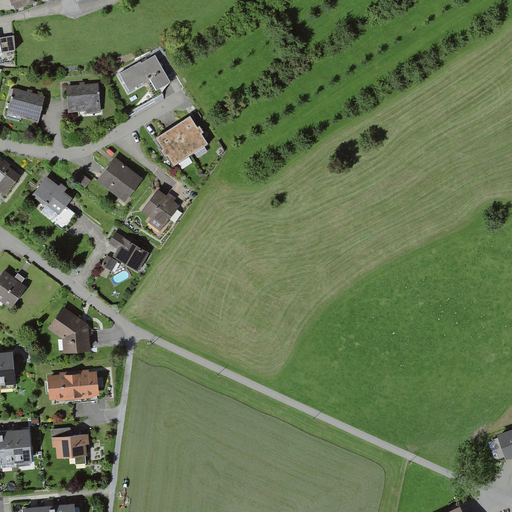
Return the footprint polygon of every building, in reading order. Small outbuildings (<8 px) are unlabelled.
[(0,52),(16,50),(14,35),(0,36),(0,52)] [(150,78),(156,89),(171,81),(156,56),(142,64),(140,61),(119,73),(129,90),(150,78)] [(67,84),(69,111),(86,110),(87,113),(101,112),(99,82),(67,84)] [(23,114),(40,119),(47,96),(15,87),(7,115),(22,119),(23,114)] [(164,160),(169,169),(202,148),(196,138),(200,136),(192,123),(189,124),(186,119),(151,142),(158,153),(156,155),(161,162),(164,160)] [(120,207),(138,183),(110,162),(92,185),(120,207)] [(0,199),(1,200),(17,180),(6,171),(8,169),(2,165),(0,166),(0,199)] [(82,191),(87,184),(78,177),(73,185),(82,191)] [(42,208),(55,218),(70,199),(57,188),(48,180),(46,183),(42,179),(29,195),(33,198),(29,202),(40,211),(42,208)] [(157,237),(177,210),(172,206),(174,203),(166,197),(163,201),(155,194),(139,215),(147,221),(143,226),(157,237)] [(134,275),(146,255),(112,235),(105,247),(114,253),(110,260),(134,275)] [(6,314),(24,290),(18,286),(21,282),(17,279),(14,277),(11,281),(1,274),(0,275),(0,311),(1,310),(6,314)] [(59,357),(87,354),(85,328),(80,325),(59,310),(43,332),(58,343),(59,357)] [(0,397),(11,397),(11,393),(14,393),(12,360),(0,361),(0,397)] [(55,379),(43,381),(44,386),(41,387),(42,399),(45,399),(45,406),(52,405),(53,408),(90,404),(90,400),(96,400),(93,377),(86,377),(86,374),(55,377),(55,379)] [(511,427),(498,433),(507,458),(511,456),(511,427)] [(31,471),(27,438),(0,439),(0,476),(28,474),(28,471),(31,471)] [(83,468),(82,460),(81,449),(86,448),(85,439),(50,443),(51,451),(54,450),(55,461),(71,459),(72,469),(83,468)]
